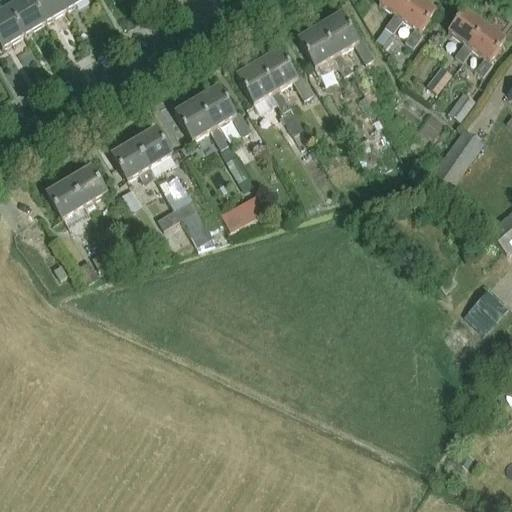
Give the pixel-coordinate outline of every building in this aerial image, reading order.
[(0,0),(0,2),(23,42),(45,29),(27,0),(22,0),(23,2),(10,9),(4,0),(0,0)] [(27,0),(45,29),(67,16),(56,0),(27,0)] [(56,0),(67,16),(89,3),(87,0),(56,0)] [(385,34),(388,36),(414,1),(412,0),(383,0),(377,9),(393,21),(384,33),(385,34)] [(414,1),(388,36),(392,39),(401,26),(413,35),(404,48),(412,54),(423,40),(419,37),(435,16),(414,1)] [(0,53),(1,55),(23,42),(0,2),(0,11),(2,14),(0,15),(0,53)] [(460,66),(485,32),(463,16),(447,38),(463,50),(454,61),(460,66)] [(318,31),(347,80),(352,78),(341,59),(353,52),(364,70),(374,64),(362,44),(358,46),(341,17),(318,31)] [(342,83),(347,80),(318,31),(296,44),(314,75),(332,64),(342,83)] [(460,66),(462,67),(470,55),(483,64),(473,77),(482,83),(492,69),(489,66),(504,45),(485,32),(460,66)] [(388,36),(385,34),(377,44),(384,49),(392,39),(388,36)] [(391,58),(400,45),(393,39),(383,52),(391,58)] [(257,67),(286,117),(290,114),(280,96),(292,88),(303,107),(312,102),(300,80),(296,82),(279,54),(257,67)] [(283,119),(286,117),(257,67),(234,80),(252,111),(270,101),(281,120),(283,119)] [(441,71),(426,90),(437,98),(451,79),(441,71)] [(195,103),(224,153),(229,151),(218,132),(230,125),(241,143),(251,138),(239,116),(234,119),(218,91),(195,103)] [(410,97),(399,110),(416,125),(427,112),(410,97)] [(462,97),(447,118),(460,127),(475,106),(462,97)] [(219,156),(224,153),(195,103),(173,116),(191,148),(209,138),(219,156)] [(281,120),(280,120),(293,141),(304,135),(291,114),(290,114),(286,117),(283,119),(281,120)] [(149,174),(150,174),(172,161),(156,132),(132,146),(149,174)] [(483,150),(462,135),(425,187),(446,202),(483,150)] [(125,188),(138,180),(142,188),(154,181),(150,174),(149,174),(132,146),(109,160),(125,188)] [(236,164),(229,151),(219,156),(227,169),(236,164)] [(68,184),(85,213),(108,199),(91,171),(68,184)] [(237,184),(239,188),(244,197),(253,192),(246,179),(237,184)] [(61,227),(85,213),(68,184),(44,198),(61,227)] [(187,197),(170,206),(175,215),(181,226),(197,253),(212,244),(198,216),(187,197)] [(265,219),(256,201),(221,220),(231,238),(265,219)] [(175,215),(157,226),(162,235),(163,236),(181,226),(175,215)] [(511,217),(487,239),(496,249),(506,261),(511,255),(511,217)] [(126,244),(91,265),(97,275),(132,254),(126,244)] [(67,280),(61,270),(54,274),(60,285),(67,280)] [(445,298),(456,287),(446,276),(435,288),(445,298)] [(489,293),(463,322),(484,340),(510,311),(489,293)] [(464,458),(457,468),(466,474),(473,464),(464,458)]
